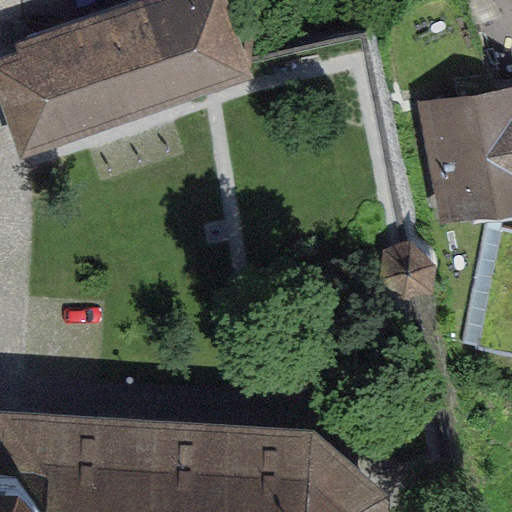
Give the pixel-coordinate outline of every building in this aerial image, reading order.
[(136,0),(20,39),(25,55),(2,64),(27,137),(237,66),(214,0),(192,0),(189,1),(188,0),(136,0)] [(459,99),(429,105),(449,205),(511,192),(511,89),(492,93),(488,71),(455,77),(459,99)] [(511,227),(498,224),(475,347),(511,353),(511,227)] [(416,284),(428,277),(429,254),(409,239),(402,242),(386,251),(385,275),(405,289),(416,284)] [(311,433),(11,416),(9,460),(0,459),(0,511),(371,511),(373,491),(311,433)]
